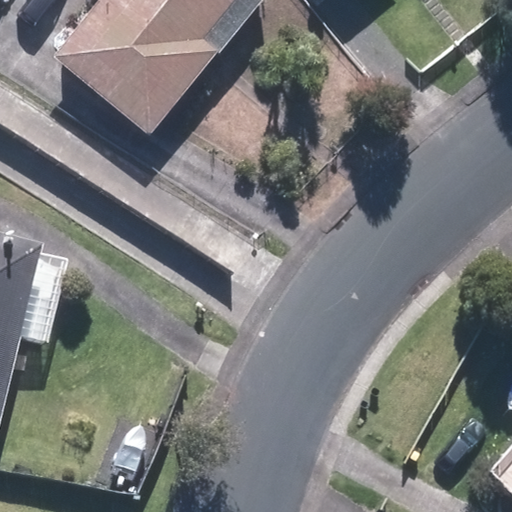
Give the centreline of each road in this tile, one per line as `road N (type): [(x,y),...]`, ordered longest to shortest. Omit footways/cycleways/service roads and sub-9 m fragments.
road 1 (residential): [(242,511),(273,411),(323,313),(410,225),(511,143)]
road 2 (unknown): [(283,278),(0,110)]
